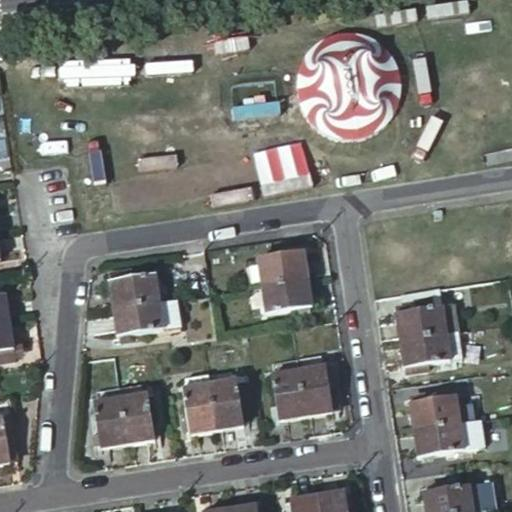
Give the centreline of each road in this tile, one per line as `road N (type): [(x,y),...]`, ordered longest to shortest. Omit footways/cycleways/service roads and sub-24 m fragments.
road 1 (residential): [(50,495),(74,249),(342,204)]
road 2 (residential): [(50,495),(373,447)]
road 3 (residential): [(342,204),(373,447)]
road 4 (residential): [(342,204),(511,176)]
